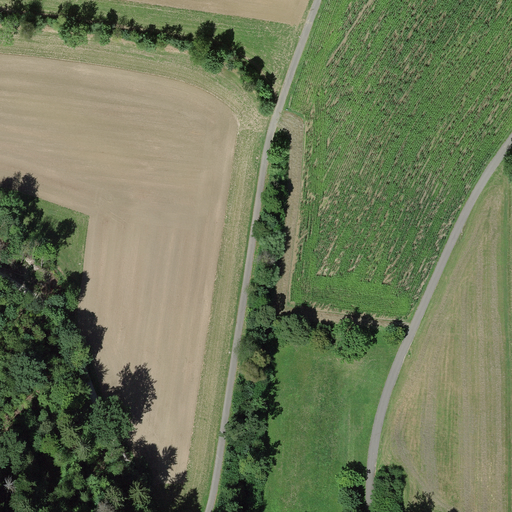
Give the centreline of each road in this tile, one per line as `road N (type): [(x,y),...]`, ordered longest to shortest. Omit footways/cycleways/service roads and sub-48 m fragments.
road 1 (track): [(210,511),(264,147),(316,0)]
road 2 (track): [(369,511),(375,434),(389,384),(472,197),(511,134)]
road 3 (track): [(152,511),(67,335),(0,276)]
road 4 (track): [(504,143),(508,355)]
